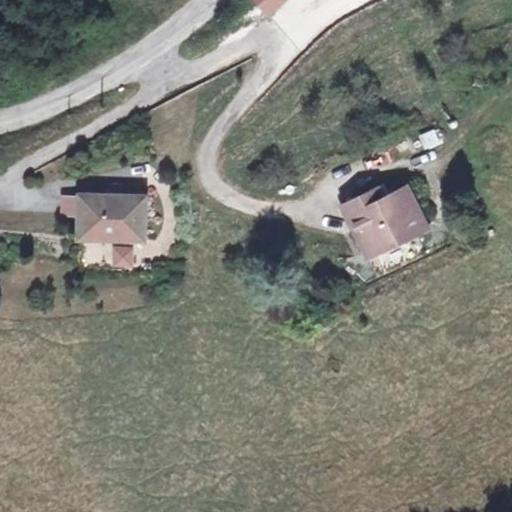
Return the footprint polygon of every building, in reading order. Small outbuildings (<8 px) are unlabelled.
[(259,0),(271,12),(282,0),(259,0)] [(420,132),(424,147),(446,141),(442,126),(420,132)] [(105,183),(104,200),(141,203),(142,189),(105,183)] [(344,202),(351,217),(384,201),(377,186),(344,202)] [(384,201),(351,217),(370,256),(427,228),(407,190),(384,201)] [(141,203),(104,200),(80,198),(79,231),(141,233),(141,203)] [(112,267),(135,266),(135,244),(111,245),(112,267)] [(373,269),(395,262),(392,251),(370,257),(373,269)]
